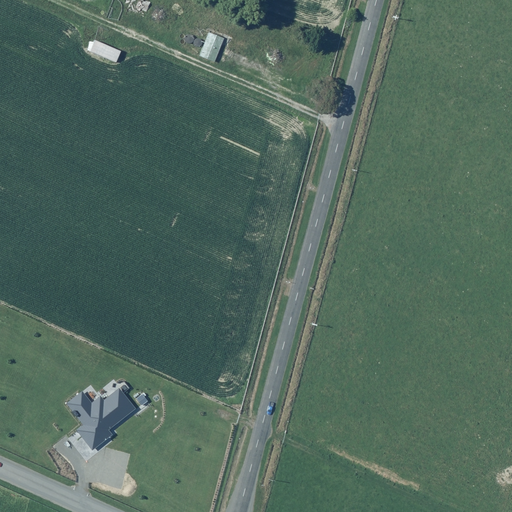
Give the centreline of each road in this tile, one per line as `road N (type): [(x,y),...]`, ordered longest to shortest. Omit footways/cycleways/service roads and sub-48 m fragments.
road 1 (unclassified): [(377,0),(239,511)]
road 2 (residential): [(0,460),(116,511)]
